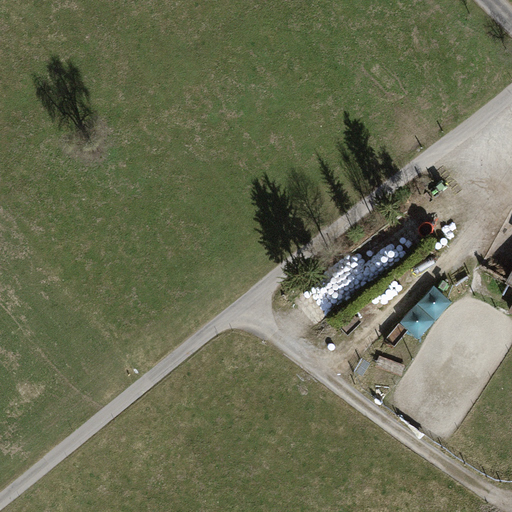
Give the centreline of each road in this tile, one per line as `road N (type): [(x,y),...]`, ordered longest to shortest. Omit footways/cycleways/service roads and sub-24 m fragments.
road 1 (residential): [(511,110),(0,505)]
road 2 (track): [(510,511),(241,312)]
